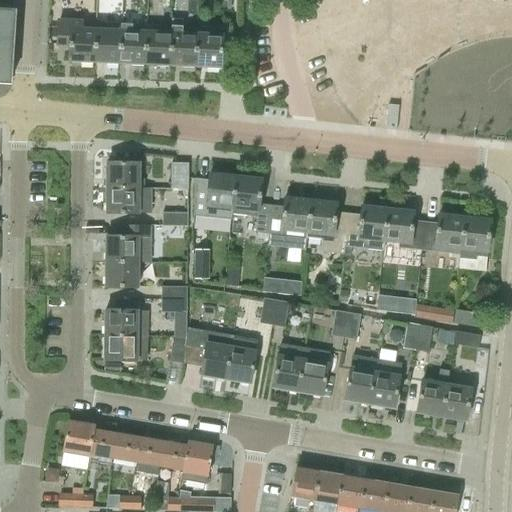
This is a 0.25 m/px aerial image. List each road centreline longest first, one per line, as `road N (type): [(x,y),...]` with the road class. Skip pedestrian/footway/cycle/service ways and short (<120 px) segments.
road 1 (residential): [(40,394),(72,369),(77,117)]
road 2 (residential): [(23,113),(16,367),(40,394)]
road 3 (residential): [(494,473),(242,430)]
road 4 (residential): [(77,117),(308,142)]
road 5 (residential): [(242,430),(40,394)]
road 6 (residential): [(511,165),(308,142)]
road 7 (residential): [(308,142),(282,42),(281,0)]
road 8 (tertiary): [(494,473),(508,350)]
